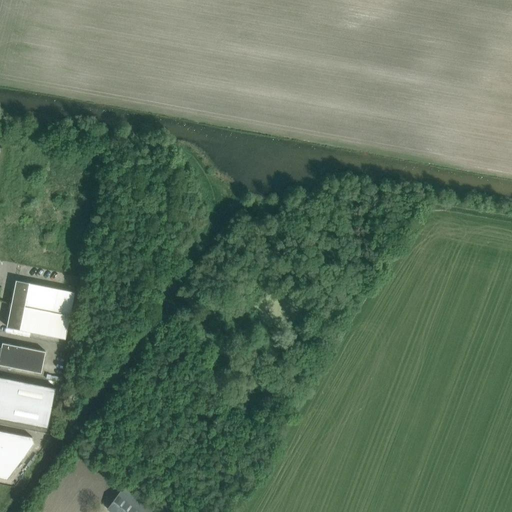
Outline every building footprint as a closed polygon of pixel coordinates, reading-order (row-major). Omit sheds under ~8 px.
[(14,288),(11,303),(70,315),(75,292),(18,280),(17,281),(18,281),(17,288),(14,288)] [(70,315),(11,303),(8,319),(10,319),(9,326),(8,326),(8,327),(66,339),(70,315)] [(0,354),(0,364),(41,373),(45,351),(2,342),(0,354)] [(0,376),(0,397),(52,408),(56,388),(0,376)] [(52,408),(0,397),(0,418),(48,428),(52,408)] [(0,477),(7,479),(34,443),(32,437),(0,430),(0,477)] [(107,508),(111,511),(156,511),(123,487),(107,508)]
